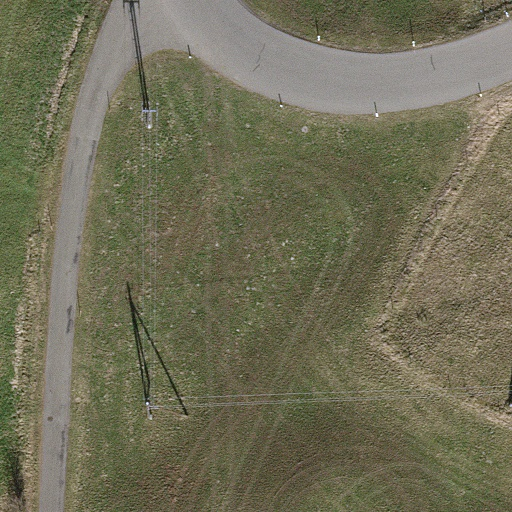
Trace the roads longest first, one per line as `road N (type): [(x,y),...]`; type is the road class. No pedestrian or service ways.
road 1 (unclassified): [(46,511),(86,129),(107,62),(161,0)]
road 2 (tertiary): [(179,0),(241,63),(345,97),(464,75),(511,54)]
